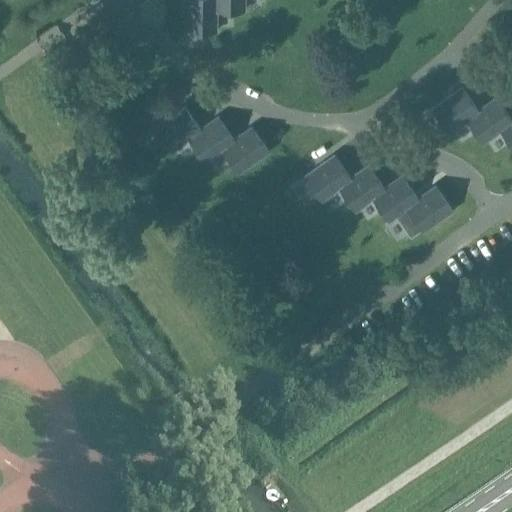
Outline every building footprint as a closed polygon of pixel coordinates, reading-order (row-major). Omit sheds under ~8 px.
[(215,0),(187,0),(187,30),(215,31),(215,9),(215,0)] [(215,0),(215,9),(243,10),(243,0),(215,0)] [(448,132),(465,119),(479,109),(462,87),(432,109),(448,132)] [(479,109),(465,119),(482,142),(499,129),(511,119),(496,97),(479,109)] [(188,138),(201,128),(185,106),(154,127),(170,150),(188,138)] [(204,161),(221,148),(235,139),(218,116),(201,128),(188,138),(204,161)] [(511,119),(499,129),(511,147),(511,119)] [(235,139),(221,148),(238,171),(268,149),(252,126),(235,139)] [(338,187),(351,177),(335,155),(304,176),(320,199),(338,187)] [(368,165),(351,177),(338,187),(354,210),(371,197),(384,188),(368,165)] [(384,188),(371,197),(387,220),(405,208),(418,198),(402,175),(384,188)] [(435,185),(418,198),(405,208),(421,230),(452,208),(435,185)]
